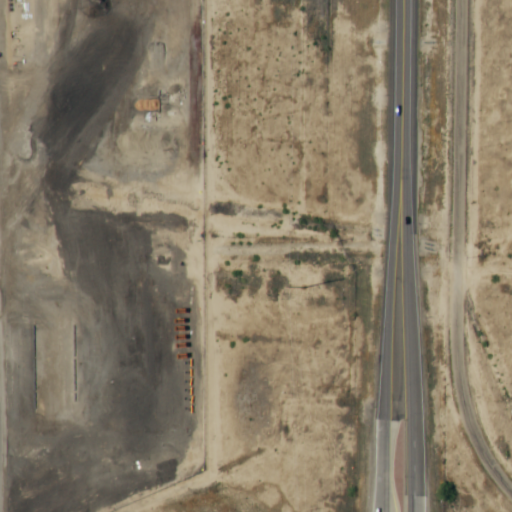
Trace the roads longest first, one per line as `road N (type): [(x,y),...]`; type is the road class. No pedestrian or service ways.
road 1 (trunk): [(400,107),(382,511)]
road 2 (trunk): [(407,322),(400,107)]
road 3 (trunk): [(411,493),(407,322)]
